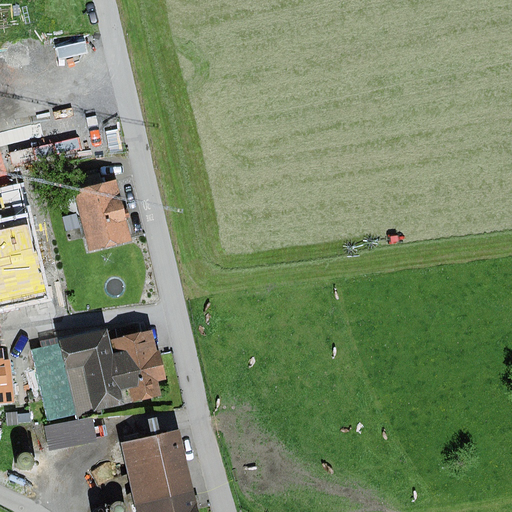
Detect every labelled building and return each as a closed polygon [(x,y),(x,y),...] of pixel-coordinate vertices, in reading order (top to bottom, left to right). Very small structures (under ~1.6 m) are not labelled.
[(75,188),(90,253),(134,243),(119,178),(75,188)] [(0,193),(0,308),(48,298),(23,188),(0,193)] [(76,214),(62,217),(65,231),(79,227),(76,214)] [(32,350),(46,428),(103,417),(101,411),(129,408),(126,397),(113,340),(109,326),(57,335),(59,345),(32,350)] [(153,330),(113,340),(126,397),(166,387),(153,330)] [(0,344),(0,403),(13,403),(10,360),(4,360),(3,348),(0,348),(0,344)] [(17,413),(6,413),(7,426),(18,425),(18,423),(30,423),(29,414),(17,415),(17,413)] [(198,511),(181,431),(121,443),(139,511),(198,511)] [(26,469),(28,469),(31,468),(33,466),(34,464),(34,461),(34,458),(33,456),(31,455),(28,454),(26,453),(23,454),(21,455),(19,457),(18,459),(18,462),(19,465),(21,467),(23,469),(26,469)] [(127,511),(128,511),(127,508),(126,505),(124,503),(121,502),(118,502),(115,503),(113,505),(111,507),(110,510),(110,511),(127,511)]
